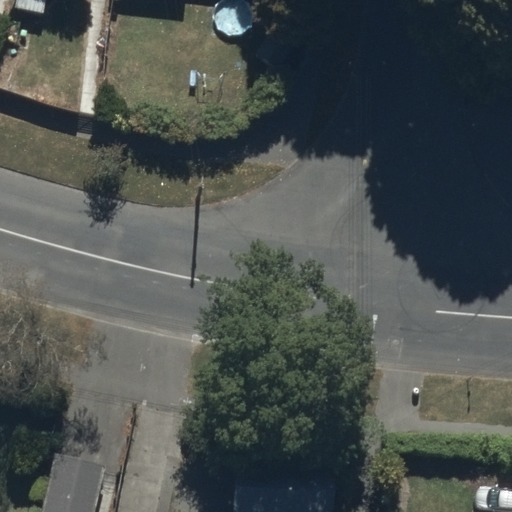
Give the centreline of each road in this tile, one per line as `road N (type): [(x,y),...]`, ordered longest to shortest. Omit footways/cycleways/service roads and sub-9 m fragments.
road 1 (tertiary): [(0,230),(76,252),(374,307)]
road 2 (residential): [(374,307),(408,0)]
road 3 (tertiary): [(374,307),(511,316)]
